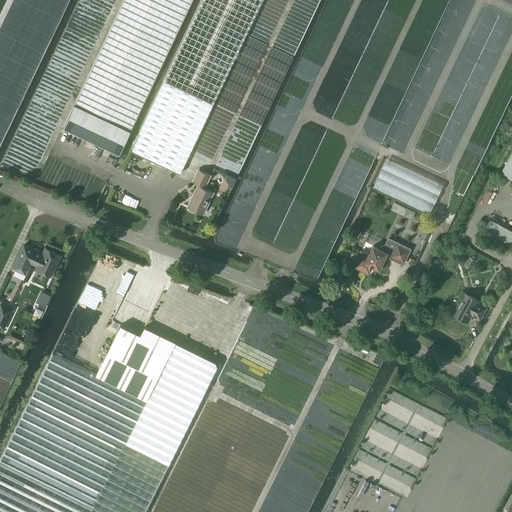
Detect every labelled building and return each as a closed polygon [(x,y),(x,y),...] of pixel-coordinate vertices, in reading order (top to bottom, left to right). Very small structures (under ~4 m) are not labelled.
[(123,0),(74,104),(63,127),(119,154),(192,0),(123,0)] [(201,0),(197,11),(139,132),(130,150),(179,174),(246,34),(261,0),(201,0)] [(193,180),(205,186),(210,175),(198,169),(193,180)] [(198,185),(188,207),(190,208),(189,209),(194,212),(194,210),(202,214),(212,192),(198,185)] [(407,207),(404,214),(412,218),(415,211),(407,207)] [(511,237),(511,230),(490,218),(483,230),(508,244),(511,237)] [(368,255),(361,251),(354,266),(366,272),(369,266),(370,267),(371,265),(378,269),(386,253),(392,255),(391,258),(402,264),(410,249),(388,238),(384,246),(379,246),(378,248),(373,246),(368,255)] [(24,273),(30,262),(37,265),(35,269),(50,276),(60,255),(45,248),(43,253),(24,244),(13,268),(24,273)] [(470,258),(465,266),(471,269),(475,261),(470,258)] [(42,291),(37,302),(46,306),(51,295),(42,291)] [(453,315),(466,322),(470,314),(479,319),(485,308),(476,303),(478,301),(464,293),(453,315)] [(0,301),(0,328),(4,330),(14,308),(0,301)] [(120,324),(96,374),(146,399),(171,349),(175,341),(144,326),(140,334),(120,324)] [(52,353),(0,458),(0,511),(146,511),(219,366),(218,363),(175,341),(171,349),(146,399),(96,374),(52,353)]
